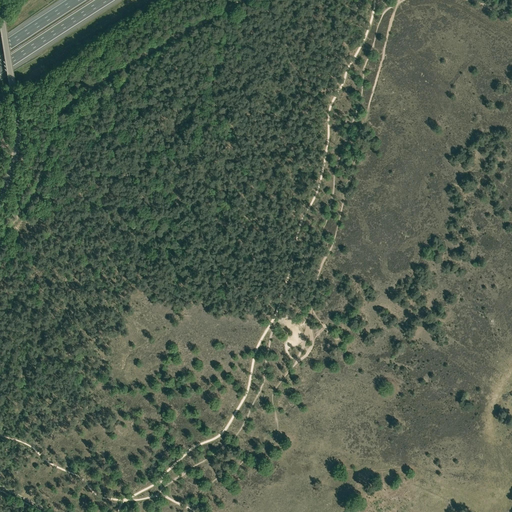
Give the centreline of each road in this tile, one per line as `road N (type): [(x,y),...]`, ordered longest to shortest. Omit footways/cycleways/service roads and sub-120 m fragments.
road 1 (unknown): [(190,511),(217,479),(275,437),(274,394),(311,341),(315,284),(397,3)]
road 2 (track): [(0,233),(70,100),(241,0)]
road 3 (unclassified): [(0,195),(17,127),(0,7)]
road 4 (motorway): [(0,68),(105,0)]
